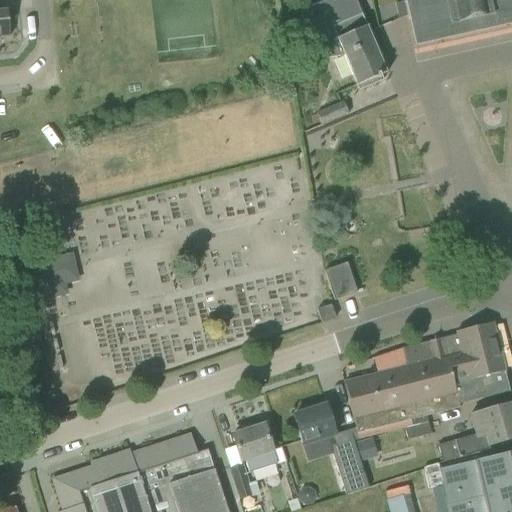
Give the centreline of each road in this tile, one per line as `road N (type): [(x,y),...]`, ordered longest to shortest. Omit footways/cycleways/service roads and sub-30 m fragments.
road 1 (residential): [(0,456),(415,315),(454,304),(511,303)]
road 2 (residential): [(0,81),(43,77),(38,0)]
